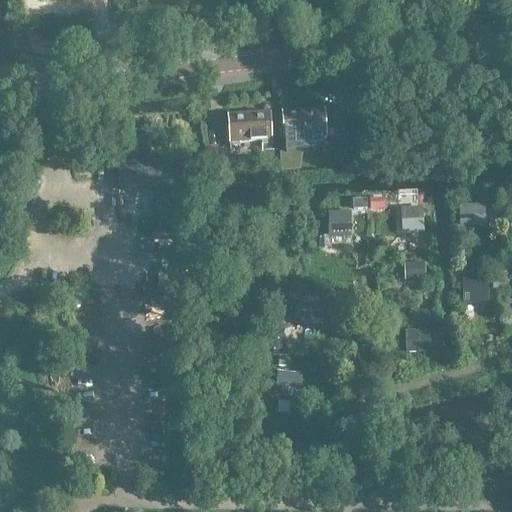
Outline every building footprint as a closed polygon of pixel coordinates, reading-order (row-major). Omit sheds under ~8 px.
[(325,139),(324,112),(324,111),(281,114),(283,142),(284,142),(284,145),(293,144),(293,141),(315,140),(316,143),(325,142),(325,139)] [(271,142),(270,115),(227,117),(229,145),(229,148),(239,148),(239,144),(261,143),(261,146),(271,146),(271,142)] [(292,174),(291,151),(265,153),(266,176),(292,174)] [(179,224),(180,165),(120,165),(120,190),(154,190),(154,224),(179,224)] [(385,201),(369,201),(370,212),(385,212),(385,201)] [(367,202),(352,202),(352,213),(367,212),(367,202)] [(486,229),(485,206),(459,207),(460,230),(486,229)] [(424,236),(423,211),(401,212),(402,237),(424,236)] [(351,240),(351,216),(328,215),(328,240),(323,240),(323,247),(343,247),(343,240),(351,240)] [(425,283),(425,265),(403,265),(404,284),(425,283)] [(488,306),(488,282),(463,282),(463,306),(488,306)] [(306,292),(305,300),(320,301),(321,293),(306,292)] [(323,327),(324,304),(299,304),(298,326),(323,327)] [(427,322),(427,312),(414,313),(414,322),(427,322)] [(287,345),(292,331),(280,327),(275,341),(287,345)] [(407,351),(432,350),(431,327),(407,328),(407,351)] [(312,352),(300,351),(299,362),(311,363),(312,352)] [(279,359),(278,368),(291,370),(292,360),(279,359)] [(300,401),(303,376),(276,373),(274,398),(300,401)]
